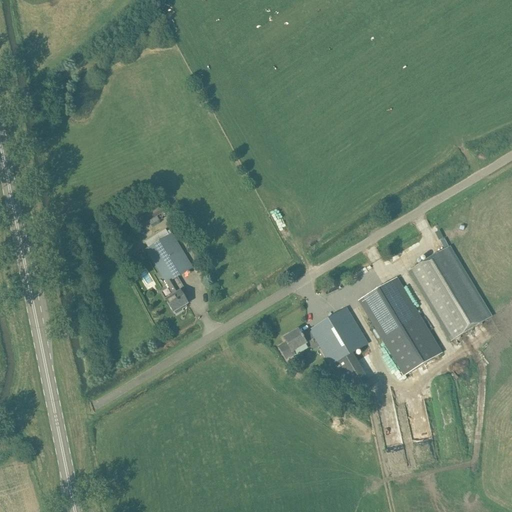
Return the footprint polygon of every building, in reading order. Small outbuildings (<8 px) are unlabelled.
[(165,212),(159,202),(142,212),(140,209),(133,213),(141,226),(165,212)] [(192,268),(172,234),(146,250),(174,296),(166,300),(173,313),(173,312),(175,316),(183,311),(183,310),(187,307),(186,305),(187,304),(180,292),(173,280),(192,268)] [(491,318),(449,248),(409,271),(451,341),(491,318)] [(440,355),(395,280),(360,300),(406,376),(440,355)] [(284,339),(286,343),(279,348),(287,362),(296,357),(293,352),(314,339),(331,366),(367,344),(346,309),(310,331),(302,337),(298,330),(284,339)]
